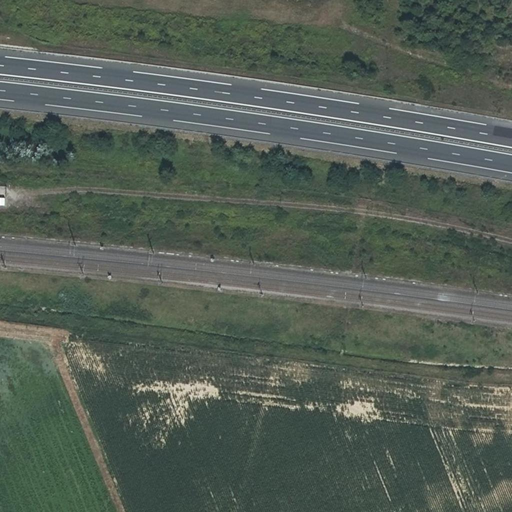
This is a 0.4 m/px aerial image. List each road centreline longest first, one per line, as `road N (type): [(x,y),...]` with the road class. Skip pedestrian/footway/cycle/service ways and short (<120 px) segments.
road 1 (motorway): [(511,137),(0,64)]
road 2 (motorway): [(0,91),(511,164)]
